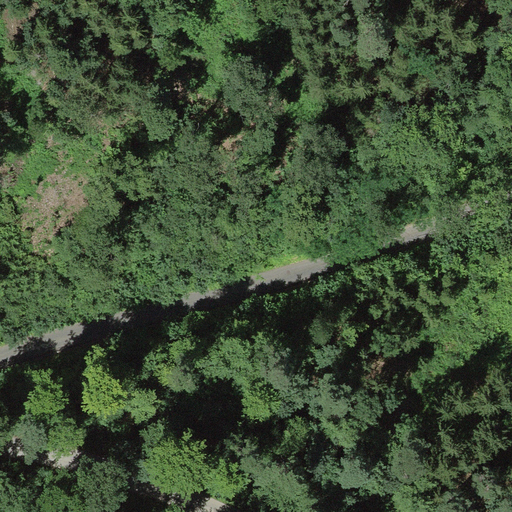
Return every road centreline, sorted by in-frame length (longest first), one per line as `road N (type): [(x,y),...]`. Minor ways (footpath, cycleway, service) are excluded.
road 1 (residential): [(511,217),(0,358)]
road 2 (residential): [(0,446),(124,473),(219,511)]
